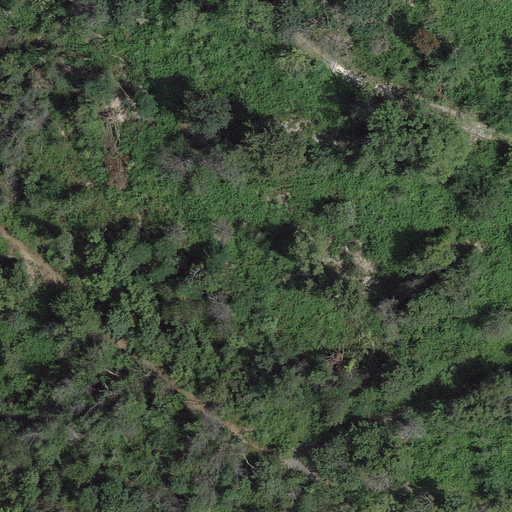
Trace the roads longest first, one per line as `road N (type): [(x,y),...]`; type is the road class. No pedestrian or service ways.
road 1 (track): [(496,511),(461,498),(299,473),(290,458),(511,381)]
road 2 (track): [(511,141),(333,68),(261,0)]
